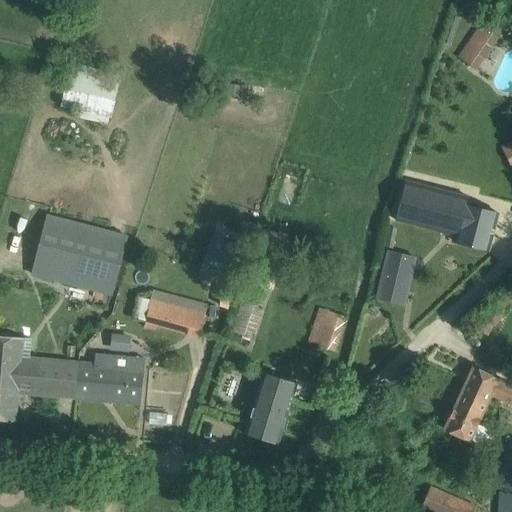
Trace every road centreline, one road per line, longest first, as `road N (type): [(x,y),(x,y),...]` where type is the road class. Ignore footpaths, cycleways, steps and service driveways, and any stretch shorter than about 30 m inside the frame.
road 1 (residential): [(503,267),(331,426),(285,481)]
road 2 (residential): [(285,481),(0,447)]
